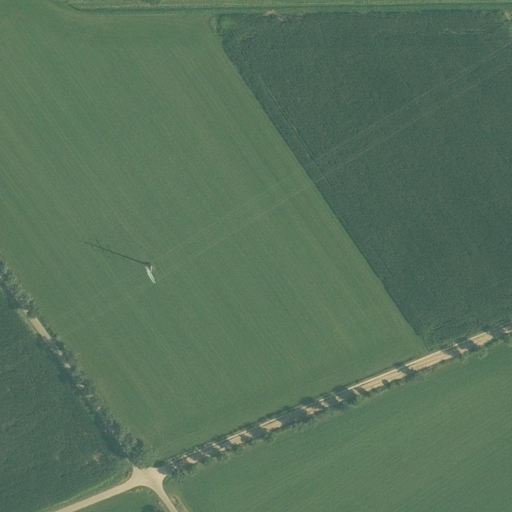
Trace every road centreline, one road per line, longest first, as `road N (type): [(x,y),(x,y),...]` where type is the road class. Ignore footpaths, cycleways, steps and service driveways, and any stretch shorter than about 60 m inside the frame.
road 1 (track): [(511,327),(148,477)]
road 2 (unclassified): [(148,477),(0,271)]
